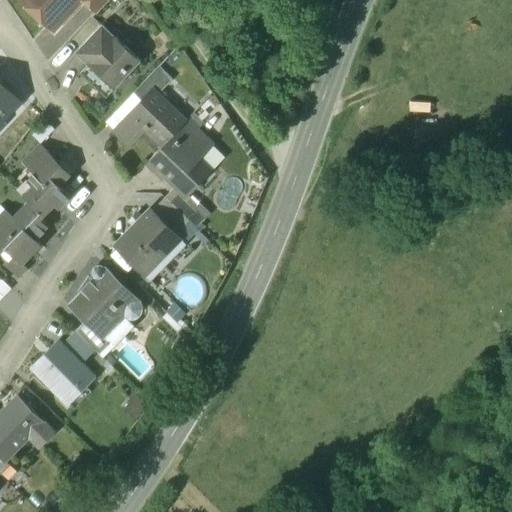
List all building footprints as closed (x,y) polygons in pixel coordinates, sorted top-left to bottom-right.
[(31,0),(33,1),(29,6),(43,20),(48,15),(57,25),(80,0),(31,0)] [(87,0),(99,11),(108,0),(87,0)] [(142,61),(103,24),(76,52),(99,75),(91,83),(107,98),(142,61)] [(159,65),(134,92),(143,100),(153,89),(158,93),(173,78),(159,65)] [(20,100),(0,81),(0,126),(4,122),(2,120),(20,100)] [(158,93),(153,89),(143,100),(115,129),(130,144),(147,127),(164,144),(187,121),(158,93)] [(30,133),(37,140),(50,127),(43,120),(30,133)] [(164,144),(148,161),(150,163),(158,171),(160,169),(177,185),(186,194),(187,193),(211,167),(197,154),(209,142),(187,121),(164,144)] [(42,143),(24,160),(37,172),(37,173),(54,155),(42,143)] [(54,155),(37,173),(37,172),(28,181),(39,191),(30,200),(45,216),(57,204),(61,208),(73,196),(62,185),(72,174),(54,155)] [(186,194),(177,185),(166,196),(186,216),(194,208),(187,201),(191,197),(187,193),(186,194)] [(166,196),(153,210),(175,232),(176,233),(190,219),(186,216),(166,196)] [(8,210),(0,217),(0,230),(0,246),(4,251),(7,248),(14,254),(24,264),(25,263),(38,249),(32,244),(50,226),(42,218),(45,216),(30,200),(14,216),(8,210)] [(150,207),(115,243),(146,274),(165,256),(158,249),(175,232),(153,210),(150,207)] [(24,264),(14,254),(5,263),(20,277),(29,268),(25,263),(24,264)] [(93,272),(94,275),(97,278),(94,280),(89,275),(80,288),(83,292),(73,302),(73,303),(73,305),(87,319),(103,334),(124,313),(129,317),(133,317),(136,317),(139,315),(141,313),(142,310),(142,306),(141,303),(104,266),(101,265),(99,265),(97,266),(95,268),(94,270),(93,272)] [(0,302),(12,290),(0,278),(0,302)] [(103,334),(87,319),(77,329),(96,348),(97,349),(107,338),(103,334)] [(96,348),(77,329),(64,342),(83,361),(96,348)] [(64,342),(60,339),(32,367),(68,403),(96,375),(83,361),(64,342)] [(21,396),(0,416),(0,454),(5,459),(6,459),(29,435),(41,446),(56,431),(21,396)] [(5,459),(0,454),(0,471),(2,473),(11,464),(6,459),(5,459)]
